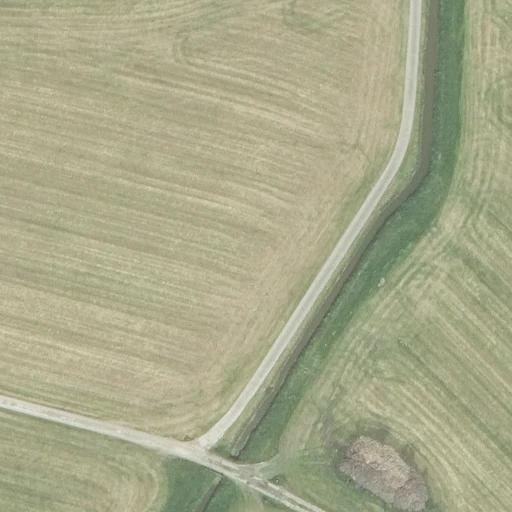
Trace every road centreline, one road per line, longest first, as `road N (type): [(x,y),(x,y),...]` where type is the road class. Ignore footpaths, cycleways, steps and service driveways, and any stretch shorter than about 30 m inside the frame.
road 1 (track): [(183,452),(214,435),(244,399),(393,167),(405,128),(415,0)]
road 2 (track): [(0,401),(160,443),(310,511)]
